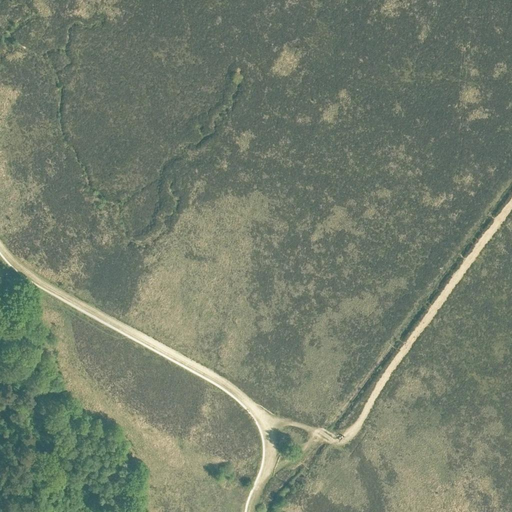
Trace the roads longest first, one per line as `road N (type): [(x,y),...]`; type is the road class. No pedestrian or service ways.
road 1 (track): [(0,246),(33,276),(239,396),(263,422),(267,467)]
road 2 (track): [(316,430),(340,440),(354,429),(511,202)]
